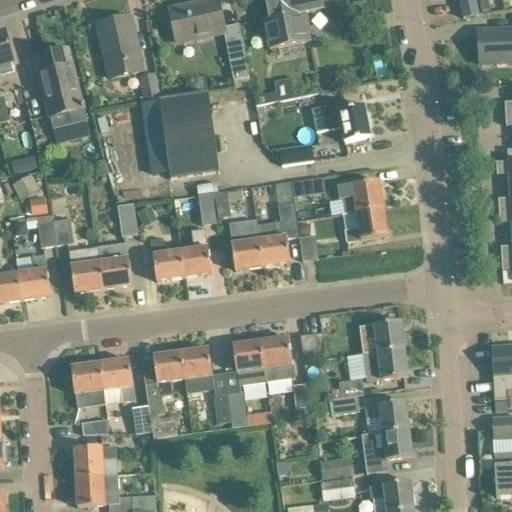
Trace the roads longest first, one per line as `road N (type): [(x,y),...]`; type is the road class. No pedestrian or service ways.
road 1 (residential): [(444,283),(31,339)]
road 2 (residential): [(444,283),(410,0)]
road 3 (residential): [(456,511),(446,319)]
road 4 (residential): [(42,511),(31,339)]
